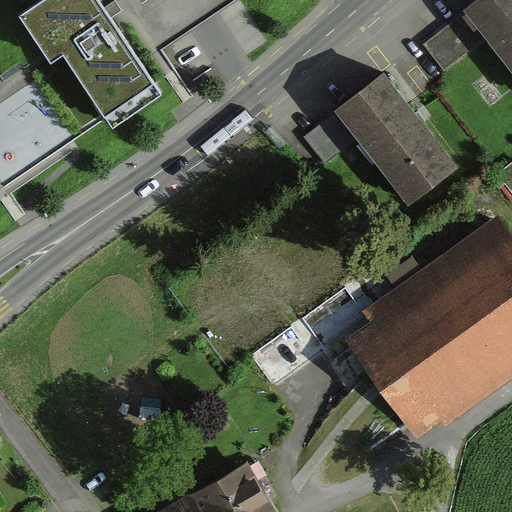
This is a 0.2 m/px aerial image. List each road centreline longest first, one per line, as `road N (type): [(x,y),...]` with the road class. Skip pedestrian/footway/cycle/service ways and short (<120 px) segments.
road 1 (tertiary): [(365,0),(246,104),(0,286)]
road 2 (residential): [(310,511),(408,458),(511,383)]
road 3 (residential): [(0,396),(81,511)]
